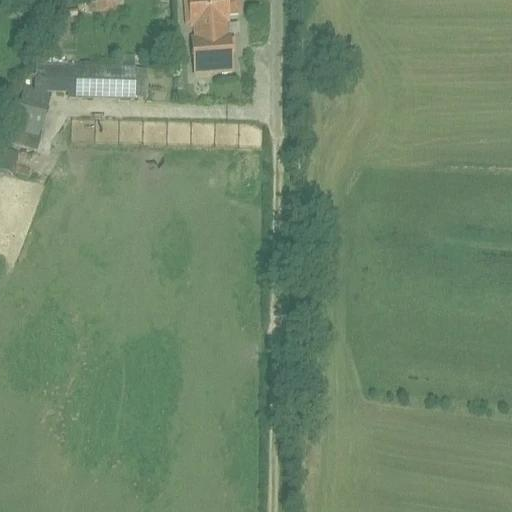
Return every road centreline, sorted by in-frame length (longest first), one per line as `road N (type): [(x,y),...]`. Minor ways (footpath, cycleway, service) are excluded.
road 1 (track): [(275,137),(270,511)]
road 2 (unclassified): [(275,137),(277,0)]
